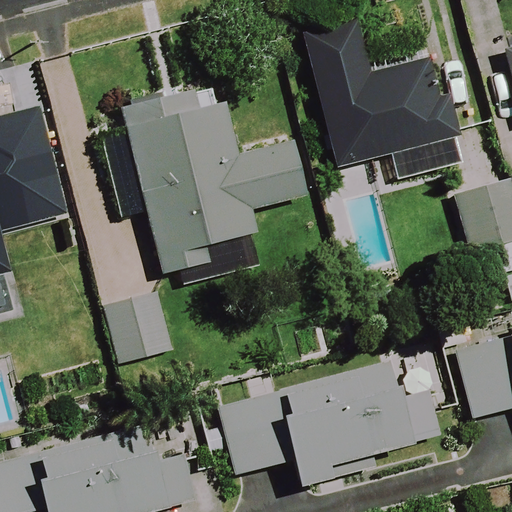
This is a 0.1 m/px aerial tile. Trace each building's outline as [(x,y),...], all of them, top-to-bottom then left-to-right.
[(511,52),(500,56),(511,98),(511,52)] [(359,79),(354,60),(306,73),(331,173),(441,146),(420,64),(359,79)] [(0,237),(60,221),(19,69),(0,73),(0,269),(3,268),(0,256),(0,237)] [(231,160),(214,92),(117,115),(157,280),(202,269),(198,253),(252,240),(245,214),(303,200),(290,146),(231,160)] [(511,275),(511,214),(503,181),(446,196),(462,259),(485,253),(492,281),(511,275)] [(166,356),(152,299),(99,313),(114,369),(166,356)] [(511,411),(511,333),(449,349),(467,423),(511,411)] [(396,406),(384,365),(213,414),(232,480),(286,465),(293,491),(324,482),(321,472),(433,440),(421,399),(396,406)] [(163,511),(187,506),(164,420),(0,464),(0,511),(163,511)]
